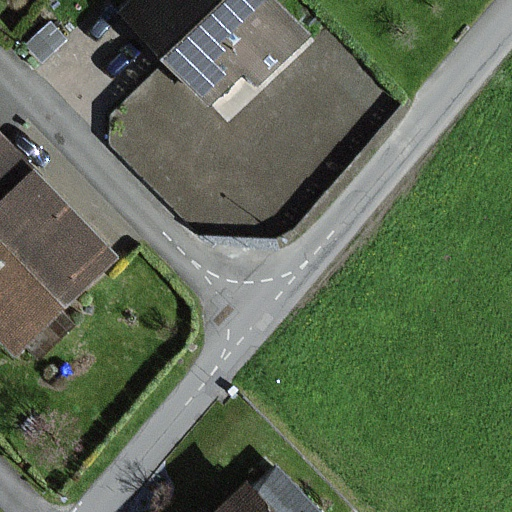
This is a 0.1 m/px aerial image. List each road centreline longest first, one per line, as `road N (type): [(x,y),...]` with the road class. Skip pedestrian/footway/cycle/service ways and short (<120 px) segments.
road 1 (residential): [(511,14),(255,318)]
road 2 (residential): [(0,56),(255,318)]
road 3 (residential): [(255,318),(92,511)]
